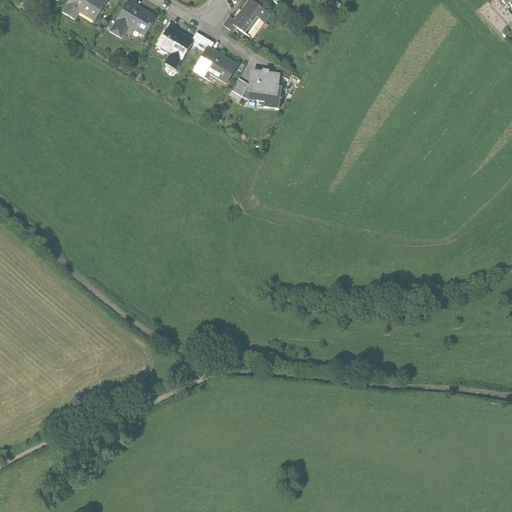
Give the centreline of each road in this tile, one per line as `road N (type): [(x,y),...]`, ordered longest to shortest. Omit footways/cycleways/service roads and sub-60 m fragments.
road 1 (track): [(217,369),(511,397)]
road 2 (track): [(0,203),(132,322),(217,369)]
road 3 (track): [(0,464),(217,369)]
